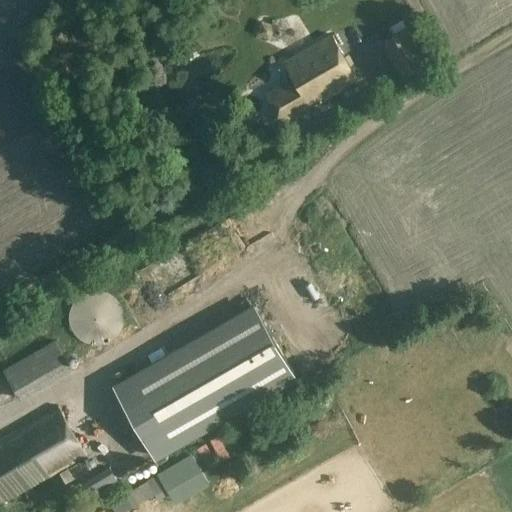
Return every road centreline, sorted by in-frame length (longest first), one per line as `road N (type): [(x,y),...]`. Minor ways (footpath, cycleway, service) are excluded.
road 1 (track): [(150,340),(254,265),(297,193),(333,154),(403,99),(511,35)]
road 2 (track): [(0,297),(225,164)]
